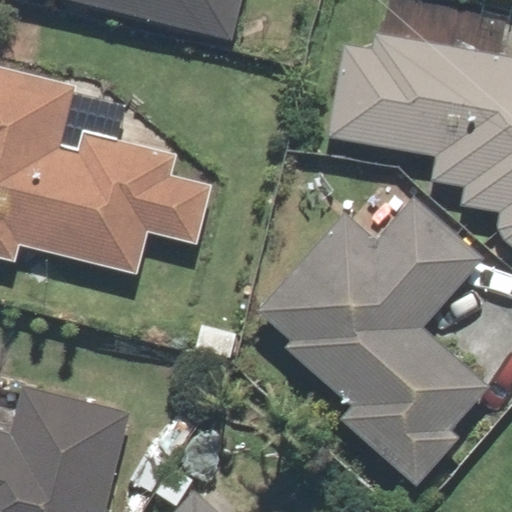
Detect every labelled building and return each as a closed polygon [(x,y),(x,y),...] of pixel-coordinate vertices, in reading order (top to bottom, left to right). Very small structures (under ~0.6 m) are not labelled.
[(37,0),(224,45),(234,0),(37,0)] [(511,56),(367,34),(364,57),(337,53),(323,145),(428,161),(423,193),(455,198),(453,213),(494,220),(494,223),(493,226),(493,228),(493,231),(494,234),(494,237),(495,240),(497,243),(498,245),(500,248),(502,250),(504,252),(507,254),(509,255),(511,256),(511,56)] [(66,90),(0,75),(0,264),(11,267),(14,254),(134,280),(142,241),(192,251),(204,193),(166,185),(170,165),(76,145),(73,160),(52,155),(66,90)] [(323,429),(401,503),(451,451),(439,439),(480,396),(412,332),(475,265),(415,209),(373,253),(340,222),(250,317),(344,407),(323,429)] [(0,511),(105,511),(126,418),(15,393),(3,445),(0,444),(0,511)] [(185,477),(141,452),(121,487),(166,511),(185,477)] [(212,511),(193,493),(175,511),(212,511)]
